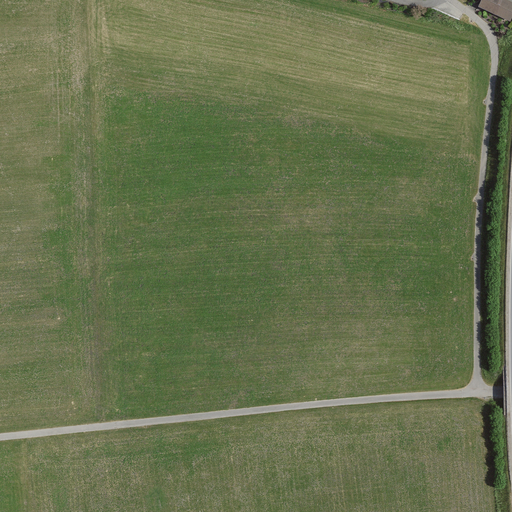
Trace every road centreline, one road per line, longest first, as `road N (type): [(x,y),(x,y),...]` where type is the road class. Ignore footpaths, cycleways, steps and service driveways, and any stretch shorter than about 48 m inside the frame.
road 1 (unclassified): [(0,437),(479,393)]
road 2 (unclassified): [(453,0),(497,37),(477,229),(479,393)]
